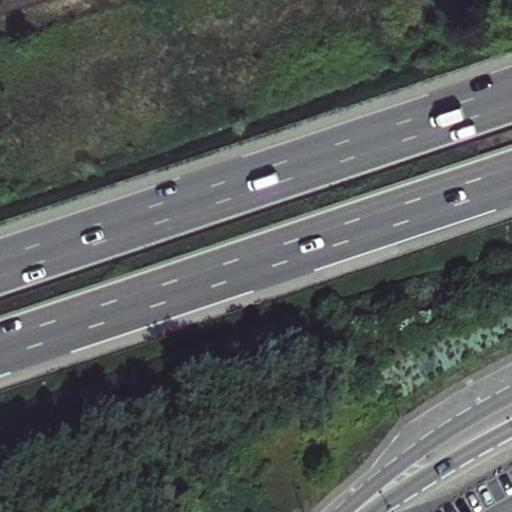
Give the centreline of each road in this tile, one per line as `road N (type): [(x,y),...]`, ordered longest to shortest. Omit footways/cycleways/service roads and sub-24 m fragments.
road 1 (motorway): [(0,346),(511,176)]
road 2 (motorway): [(511,93),(0,262)]
road 3 (tertiary): [(511,396),(405,461),(351,511)]
road 4 (tertiary): [(363,511),(511,428)]
